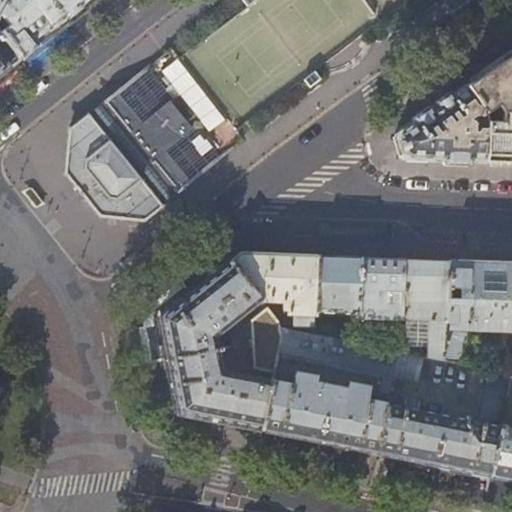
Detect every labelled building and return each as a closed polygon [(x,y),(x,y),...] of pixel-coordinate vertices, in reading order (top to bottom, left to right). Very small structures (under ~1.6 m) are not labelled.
[(0,0),(0,35),(19,58),(20,58),(71,18),(92,0),(0,0)] [(19,58),(0,35),(0,75),(18,61),(18,60),(19,59),(19,58)] [(511,52),(463,86),(481,112),(484,116),(484,130),(482,163),(511,162),(511,52)] [(0,75),(0,84),(23,66),(18,61),(0,75)] [(481,112),(463,86),(427,112),(394,135),(402,159),(448,161),(482,163),(484,130),(476,129),(474,134),(471,133),(471,125),(466,120),(471,116),(475,117),(481,112)] [(193,190),(110,89),(101,97),(91,105),(78,116),(70,122),(68,147),(66,173),(74,183),(83,195),(93,208),(100,217),(116,218),(155,222),(161,217),(174,206),(183,199),(193,190)] [(239,253),(228,262),(260,301),(283,302),(283,309),(287,310),(287,313),(293,313),(292,330),(315,335),(316,311),(317,256),(282,255),(239,253)] [(337,257),(317,256),(316,311),(350,313),(350,318),(358,319),(358,318),(359,258),(337,257)] [(381,259),(359,258),(358,318),(400,320),(400,317),(401,259),(381,259)] [(424,260),(401,259),(400,317),(428,318),(426,357),(443,361),(447,261),(424,260)] [(511,263),(485,262),(447,261),(443,361),(461,365),(462,344),(466,344),(467,330),(490,331),(490,325),(511,325),(511,263)] [(215,338),(260,301),(228,262),(200,285),(160,317),(159,318),(167,359),(174,394),(177,414),(220,423),(246,428),(260,431),(271,381),(222,371),(215,338)] [(281,338),(279,328),(278,322),(263,304),(260,307),(260,311),(262,314),(252,321),(260,368),(274,370),(277,356),(281,338)] [(167,359),(159,318),(160,317),(155,310),(144,318),(150,350),(152,362),(167,359)] [(292,330),(279,328),(281,338),(277,356),(382,377),(379,393),(387,394),(395,351),(357,343),(315,335),(292,330)] [(404,408),(385,404),(374,453),(426,464),(488,476),(509,374),(490,371),(480,423),(419,411),(421,401),(406,398),(404,408)] [(293,385),(271,381),(260,431),(367,452),(374,453),(385,404),(368,401),(370,390),(349,385),(347,396),(311,389),(313,378),(295,374),(293,385)] [(511,374),(509,374),(488,476),(511,480),(511,374)]
